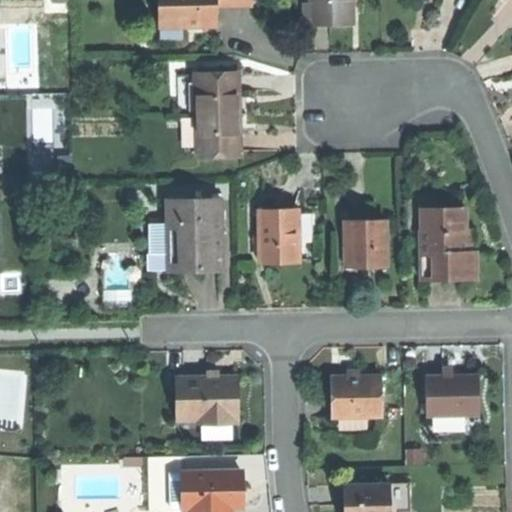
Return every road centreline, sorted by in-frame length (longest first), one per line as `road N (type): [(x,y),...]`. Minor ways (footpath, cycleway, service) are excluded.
road 1 (residential): [(350,98),(402,85),(452,85),(466,93),(480,108),(511,193)]
road 2 (residential): [(511,324),(289,326)]
road 3 (residential): [(297,511),(289,326)]
road 4 (residential): [(145,329),(289,326)]
